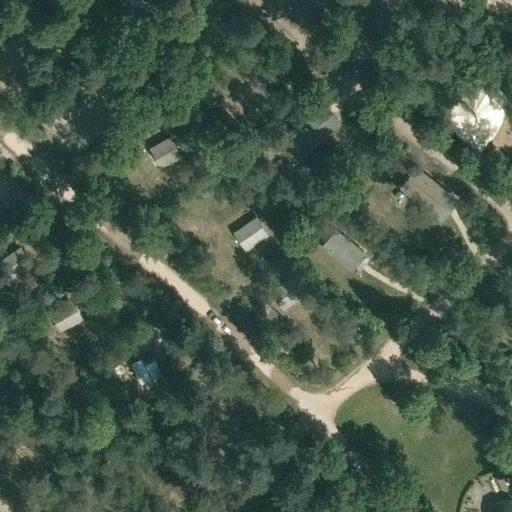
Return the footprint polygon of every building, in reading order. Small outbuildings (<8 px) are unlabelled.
[(486,157),(511,132),(511,109),(496,93),(459,128),(486,157)] [(316,109),(286,137),(300,153),(331,125),(316,109)] [(416,168),(403,185),(436,211),(449,194),(416,168)] [(259,265),(282,250),(268,229),(245,244),(259,265)] [(351,266),(362,251),(335,230),(324,244),(351,266)] [(88,319),(69,330),(78,346),(97,335),(88,319)] [(148,393),(170,375),(158,360),(136,379),(148,393)] [(511,511),(511,500),(510,500),(506,499),(502,500),(499,502),(496,504),(494,507),(492,511),(511,511)]
